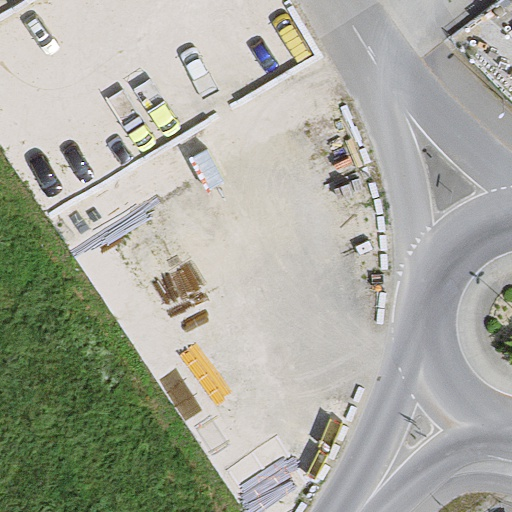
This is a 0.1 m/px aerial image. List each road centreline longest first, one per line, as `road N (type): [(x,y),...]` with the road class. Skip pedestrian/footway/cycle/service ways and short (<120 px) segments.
road 1 (unclassified): [(478,231),(337,0)]
road 2 (unclassified): [(478,231),(449,254),(430,286),(428,358),(445,391)]
road 3 (residential): [(358,511),(445,391)]
